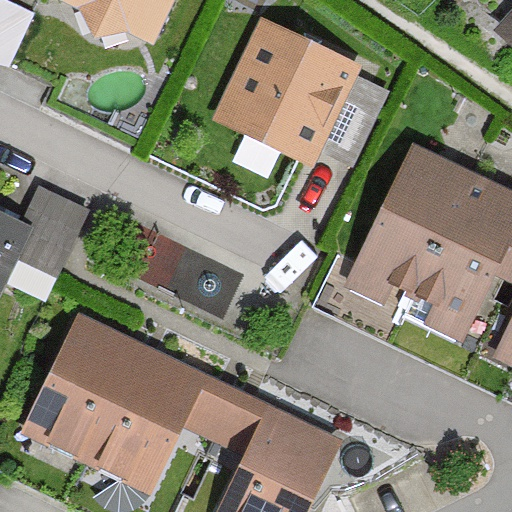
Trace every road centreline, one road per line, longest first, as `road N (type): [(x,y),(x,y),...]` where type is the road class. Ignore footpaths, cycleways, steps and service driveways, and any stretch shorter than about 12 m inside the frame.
road 1 (residential): [(242,240),(0,120)]
road 2 (residential): [(336,365),(511,441)]
